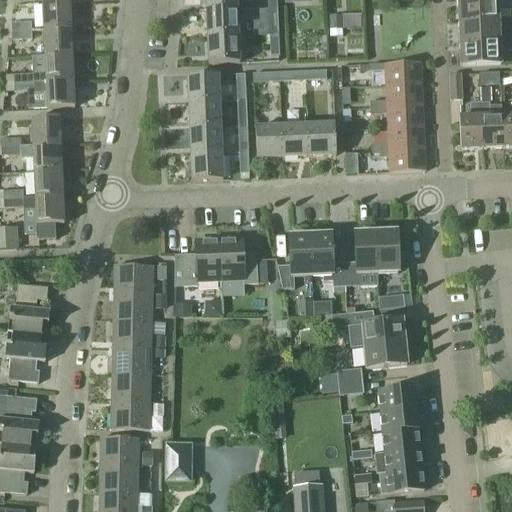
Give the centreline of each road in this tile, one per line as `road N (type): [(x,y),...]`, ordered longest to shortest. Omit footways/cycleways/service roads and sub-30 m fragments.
road 1 (residential): [(459,511),(429,191)]
road 2 (residential): [(108,200),(429,191)]
road 3 (residential): [(60,511),(71,352),(108,200)]
road 4 (residential): [(108,200),(140,0)]
road 5 (residential): [(446,190),(438,0)]
